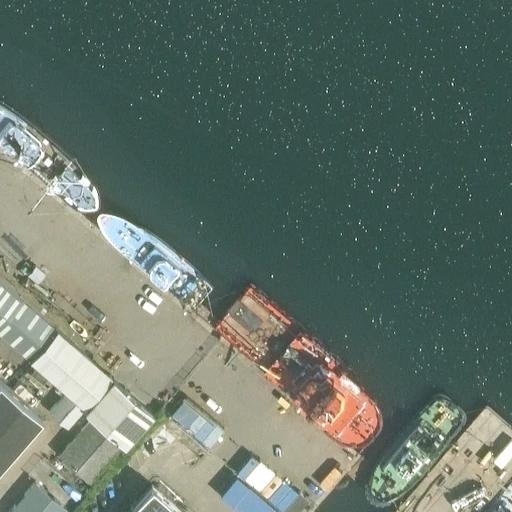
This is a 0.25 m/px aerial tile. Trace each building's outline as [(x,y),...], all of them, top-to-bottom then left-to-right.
[(0,332),(17,347),(41,315),(0,279),(0,332)] [(41,315),(17,347),(85,406),(111,375),(41,315)] [(113,377),(84,410),(91,416),(122,442),(125,445),(153,412),(113,377)] [(0,382),(0,468),(43,419),(0,382)] [(58,453),(88,480),(120,442),(90,416),(58,453)] [(260,486),(274,467),(253,451),(239,470),(260,486)] [(61,511),(66,507),(35,481),(8,511),(61,511)] [(127,511),(184,511),(152,484),(127,511)]
